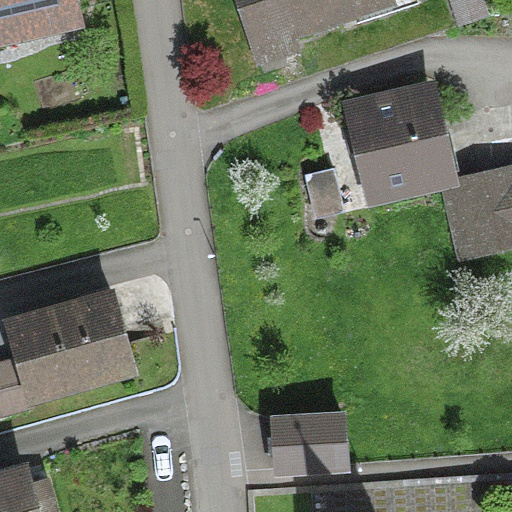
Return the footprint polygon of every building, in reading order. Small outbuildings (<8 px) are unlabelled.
[(0,0),(0,37),(72,21),(67,0),(0,0)] [(351,19),(407,0),(232,0),(250,51),(350,17),(351,19)] [(476,0),(449,0),(459,26),(483,18),(476,0)] [(426,96),(348,115),(367,196),(445,178),(426,96)] [(511,175),(448,190),(462,254),(511,242),(511,175)] [(129,370),(109,299),(4,329),(13,362),(0,365),(0,416),(27,409),(24,399),(129,370)] [(272,472),(343,467),(339,420),(269,424),(272,472)] [(48,511),(41,484),(24,488),(20,473),(0,478),(0,511),(48,511)]
